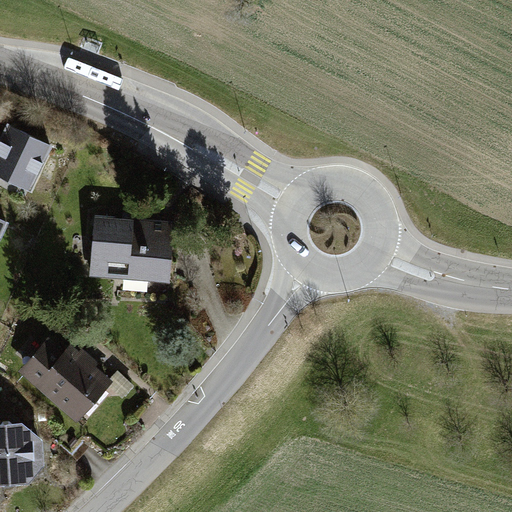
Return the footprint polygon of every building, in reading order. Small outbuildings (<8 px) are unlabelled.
[(99,45),(86,40),(84,46),(97,52),(99,45)] [(50,145),(8,125),(0,141),(0,171),(30,186),(50,145)] [(175,221),(95,215),(90,270),(124,272),(129,265),(145,266),(149,275),(170,277),(175,221)] [(49,343),(26,369),(73,410),(102,377),(71,350),(65,357),(49,343)] [(0,474),(7,481),(13,480),(21,471),(38,470),(37,457),(43,450),(33,442),(32,429),(19,430),(9,421),(3,421),(0,424),(0,474)]
